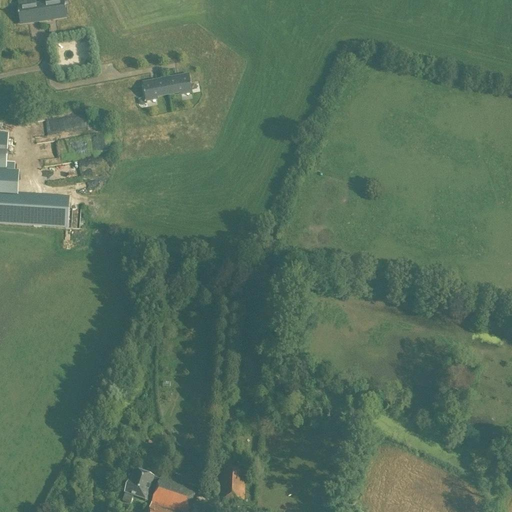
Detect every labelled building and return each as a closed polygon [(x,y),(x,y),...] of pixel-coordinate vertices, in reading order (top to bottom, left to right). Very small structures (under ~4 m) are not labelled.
[(36,0),(27,0),(18,2),(18,8),(17,8),(20,26),(66,19),(64,0),(62,0),(43,0),(44,3),(37,4),(36,0)] [(180,96),(192,94),(188,74),(142,83),(146,103),(158,101),(157,99),(180,95),(180,96)] [(0,181),(6,182),(9,134),(0,133),(0,181)] [(103,160),(41,170),(43,182),(105,172),(103,160)] [(0,225),(34,227),(36,196),(0,193),(0,225)] [(478,359),(479,353),(461,350),(460,356),(478,359)] [(244,501),(245,468),(220,467),(218,500),(244,501)] [(161,481),(136,473),(132,484),(128,482),(124,494),(125,495),(123,503),(130,505),(133,496),(146,501),(148,495),(155,497),(149,511),(189,511),(197,491),(162,479),(161,481)]
